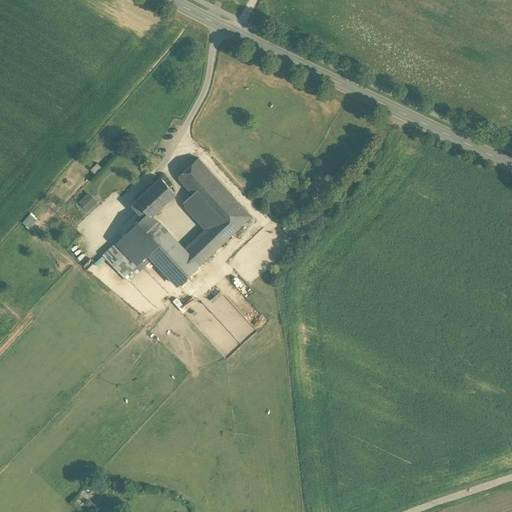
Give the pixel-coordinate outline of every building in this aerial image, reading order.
[(183,254),(147,219),(119,246),(129,253),(137,246),(152,259),(181,288),(252,215),(196,160),(178,178),(181,184),(192,194),(217,218),(205,230),(186,250),(183,254)] [(161,180),(138,203),(151,216),(152,217),(175,194),(161,180)] [(301,209),(303,202),(301,195),(297,189),(291,186),(284,184),(277,186),(272,190),(268,196),(266,203),(268,210),(272,215),(278,219),(285,221),(292,219),(298,215),(301,209)] [(77,200),(86,210),(97,200),(88,191),(77,200)] [(217,218),(192,194),(184,202),(183,209),(205,230),(217,218)] [(152,217),(151,216),(147,219),(183,254),(186,250),(152,217)] [(137,246),(129,253),(119,246),(90,273),(141,314),(143,312),(152,303),(155,307),(170,294),(144,267),(152,259),(137,246)] [(152,303),(143,312),(147,315),(155,307),(152,303)]
